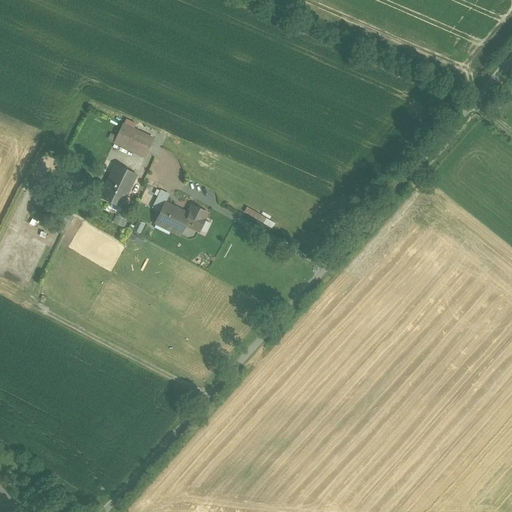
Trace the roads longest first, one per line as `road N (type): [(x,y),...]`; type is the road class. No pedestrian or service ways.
road 1 (unclassified): [(511,59),(105,511)]
road 2 (track): [(30,303),(208,398)]
